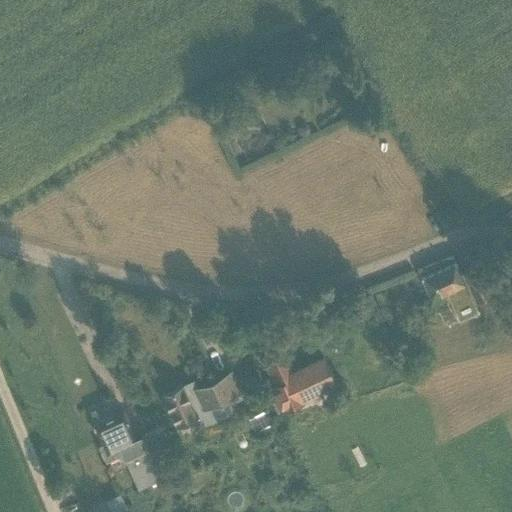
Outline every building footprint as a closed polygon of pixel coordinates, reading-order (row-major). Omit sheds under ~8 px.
[(451,304),(472,299),(473,301),(492,293),(479,264),(459,272),(455,263),(421,278),(431,300),(435,308),(450,302),(451,304)] [(423,318),(433,313),(426,299),(417,304),(423,318)] [(386,330),(386,331),(391,340),(401,335),(396,324),(386,330)] [(246,350),(240,337),(226,344),(232,357),(246,350)] [(293,369),(286,354),(263,365),(273,385),(267,388),(279,412),(335,386),(321,356),(293,369)] [(224,399),(241,391),(232,370),(189,390),(195,403),(191,405),(182,385),(161,394),(176,427),(190,420),(193,426),(205,423),(217,420),(230,413),(224,399)] [(254,432),(270,428),(266,408),(250,411),(254,432)] [(144,433),(135,437),(123,411),(93,425),(103,445),(98,447),(105,462),(121,455),(137,489),(165,476),(144,433)] [(172,442),(162,423),(145,431),(154,450),(172,442)]
